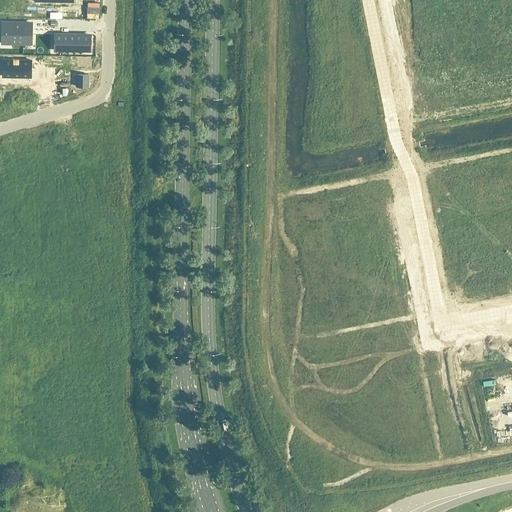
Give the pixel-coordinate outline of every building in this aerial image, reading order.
[(485,21),(490,20),(492,32),(511,27),(511,19),(511,15),(498,18),(496,10),(483,13),(485,21)] [(408,42),(429,38),(427,27),(432,26),(430,17),(417,20),(419,28),(406,30),(408,42)] [(4,42),(31,43),(31,42),(31,24),(32,24),(32,23),(5,23),(4,23),(5,23),(4,42)] [(503,43),(511,40),(511,27),(492,32),(494,43),(490,44),(491,53),(504,50),(503,43)] [(54,49),(90,50),(90,49),(89,49),(90,36),(90,35),(54,34),(54,35),(55,35),(55,49),(54,49)] [(438,56),(436,48),(432,49),(429,38),(408,42),(411,53),(423,51),(425,59),(438,56)] [(3,59),(2,76),(30,77),(31,60),(3,59)] [(500,70),(504,90),(511,88),(511,66),(508,68),(506,60),(493,63),(495,71),(500,70)] [(418,90),(439,86),(437,75),(441,74),(440,65),(427,68),(428,76),(416,78),(418,90)] [(88,86),(88,74),(76,74),(76,86),(88,86)] [(447,104),(446,96),(441,97),(439,86),(418,90),(420,102),(433,99),(434,107),(447,104)] [(454,168),(432,172),(435,186),(450,183),(451,190),(464,187),(462,179),(456,180),(454,168)] [(375,184),(379,205),(381,205),(390,203),(386,182),(375,184)] [(364,187),(369,207),(379,205),(375,184),(364,187)] [(354,189),(358,209),(360,209),(369,207),(364,187),(354,189)] [(452,199),(438,202),(440,214),(462,210),(460,199),(472,197),(470,188),(450,192),(452,199)] [(343,191),(347,211),(358,209),(354,189),(343,191)] [(333,193),(337,213),(339,213),(347,211),(343,191),(333,193)] [(322,195),(326,216),(337,213),(333,193),(322,195)] [(311,197),(316,218),(318,217),(326,216),(322,195),(311,197)] [(301,199),(305,220),(314,218),(316,218),(311,197),(301,199)] [(290,201),(294,222),(305,220),(301,199),(290,201)] [(462,210),(440,214),(443,226),(456,223),(458,230),(477,226),(476,218),(464,220),(462,210)] [(395,225),(376,228),(379,239),(397,236),(395,225)] [(459,236),(445,239),(448,251),(469,246),(467,236),(479,234),(477,226),(458,230),(459,236)] [(381,250),(399,246),(397,236),(379,239),(381,250)] [(383,261),(401,257),(399,246),(381,250),(382,259),(383,261)] [(469,246),(448,251),(450,262),(464,260),(465,266),(485,263),(483,255),(471,257),(469,246)] [(385,272),(403,268),(401,257),(383,261),(385,272)] [(466,273),(453,276),(455,288),(477,283),(474,273),(486,271),(485,263),(465,266),(466,273)] [(477,283),(455,288),(457,299),(471,297),(472,304),(492,300),(490,291),(479,294),(477,283)] [(412,311),(408,292),(399,294),(397,295),(400,313),(412,311)] [(400,313),(397,295),(386,297),(390,315),(400,313)] [(376,299),(379,317),(390,315),(386,297),(378,299),(376,299)] [(366,301),(365,299),(356,301),(354,301),(358,319),(368,317),(365,301),(366,301)] [(368,317),(368,319),(379,317),(376,299),(365,301),(368,317)] [(343,303),(347,321),(358,319),(354,301),(343,303)] [(333,305),(336,324),(347,321),(343,303),(335,305),(333,305)] [(322,307),(326,326),(336,324),(333,305),(331,306),(322,307)] [(311,310),(315,328),(326,326),(322,307),(311,310)] [(450,345),(429,349),(432,362),(453,358),(450,345)] [(434,374),(455,370),(453,358),(432,362),(434,374)] [(437,387),(458,383),(455,370),(434,374),(437,387)] [(439,400),(460,396),(458,383),(437,387),(439,400)] [(462,403),(441,407),(443,420),(464,416),(462,403)] [(446,433),(467,428),(464,416),(443,420),(446,433)] [(448,445),(469,441),(467,428),(446,433),(448,445)] [(451,458),(472,454),(469,441),(448,445),(451,458)]
